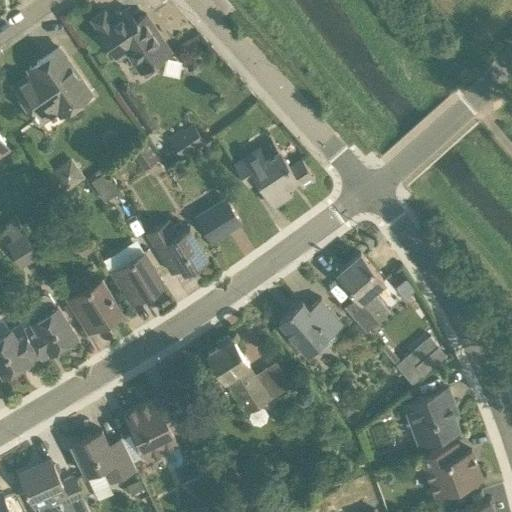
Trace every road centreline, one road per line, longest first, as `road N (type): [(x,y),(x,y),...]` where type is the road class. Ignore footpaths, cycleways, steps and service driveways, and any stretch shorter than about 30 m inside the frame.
road 1 (residential): [(0,438),(123,371),(367,196)]
road 2 (residential): [(511,456),(457,333),(367,196)]
road 3 (tertiary): [(367,196),(194,0)]
